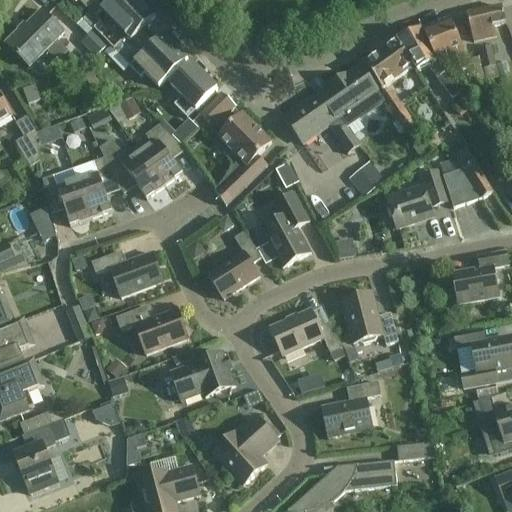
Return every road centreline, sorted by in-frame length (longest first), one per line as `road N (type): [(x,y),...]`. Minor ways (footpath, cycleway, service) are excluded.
road 1 (residential): [(466,0),(389,23),(338,55),(293,69),(227,70),(155,0)]
road 2 (residential): [(236,335),(249,314),(339,272),(511,241)]
road 3 (residential): [(254,511),(301,457),(236,335)]
road 4 (residential): [(236,335),(198,305),(158,217)]
